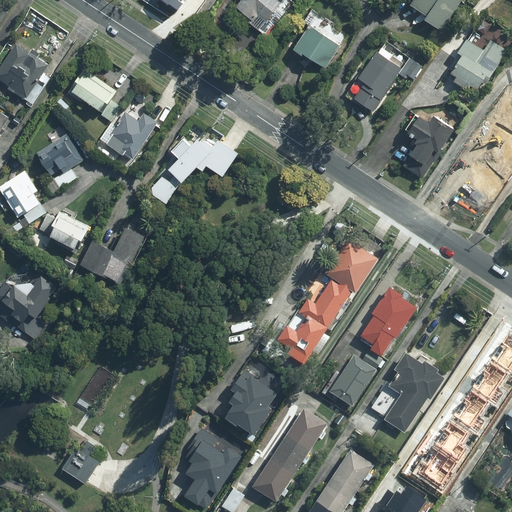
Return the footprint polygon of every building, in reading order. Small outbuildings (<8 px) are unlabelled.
[(239,0),(241,1),(239,3),(244,7),(238,15),(255,27),(260,20),(270,27),(283,9),(271,0),(239,0)] [(424,23),(437,32),(458,0),(408,0),(405,5),(426,20),(424,23)] [(491,27),(482,21),(474,31),(483,38),(491,27)] [(339,46),(308,26),(292,50),(323,70),(339,46)] [(485,81),(488,82),(509,51),(493,40),(487,50),(471,39),(462,52),(466,54),(451,77),(460,82),(457,86),(462,90),(466,85),(471,88),(474,84),(480,88),(485,81)] [(32,52),(18,43),(0,70),(0,76),(19,89),(18,92),(35,103),(51,78),(46,74),(52,64),(40,56),(42,53),(34,49),(32,52)] [(353,100),(371,112),(396,73),(408,81),(417,68),(405,60),(398,71),(385,62),(388,58),(377,51),(357,81),(363,84),(353,100)] [(86,68),(70,92),(84,101),(87,97),(107,110),(104,114),(114,120),(123,106),(113,99),(119,90),(102,79),(86,68)] [(511,99),(510,98),(499,111),(511,121),(511,99)] [(0,108),(0,136),(13,117),(0,108)] [(110,139),(138,158),(161,122),(148,113),(143,121),(128,111),(110,139)] [(407,165),(425,178),(458,129),(437,116),(433,122),(420,114),(410,130),(423,139),(420,143),(422,143),(407,165)] [(511,125),(511,124),(502,117),(490,133),(480,125),(467,141),(494,162),(499,156),(511,166),(511,165),(511,129),(510,128),(511,125)] [(69,133),(39,153),(53,174),(64,167),(67,172),(57,179),(63,187),(79,176),(74,168),(87,159),(69,133)] [(179,179),(182,181),(196,167),(198,168),(203,171),(206,166),(221,175),(234,154),(214,141),(207,153),(195,140),(188,147),(180,139),(168,150),(177,160),(168,169),(173,174),(167,184),(159,179),(150,189),(151,195),(165,204),(179,179)] [(28,170),(2,187),(21,217),(43,203),(36,192),(40,190),(28,170)] [(87,230),(57,215),(44,240),(74,255),(87,230)] [(81,268),(122,287),(145,240),(127,231),(120,246),(114,243),(110,253),(92,244),(81,268)] [(296,367),(347,288),(353,292),(375,259),(340,236),(316,272),(328,279),(312,304),(304,299),(295,313),(302,317),(291,334),(282,328),(273,341),(287,350),(282,358),(296,367)] [(8,281),(0,291),(0,298),(5,302),(1,308),(2,314),(37,338),(48,323),(41,318),(56,299),(53,297),(63,284),(44,269),(34,283),(19,285),(17,288),(8,281)] [(372,342),(370,346),(379,352),(380,353),(393,333),(395,335),(415,306),(399,295),(400,294),(388,285),(370,311),(373,313),(359,333),(372,342)] [(328,388),(349,403),(379,357),(367,349),(360,359),(352,353),(328,388)] [(398,372),(369,416),(402,438),(428,399),(431,400),(444,380),(436,374),(438,371),(424,361),(422,364),(405,353),(394,370),(398,372)] [(467,443),(508,383),(493,372),(489,378),(470,365),(459,381),(468,387),(442,425),(467,443)] [(231,406),(223,418),(250,438),(269,411),(266,408),(284,384),(265,370),(258,379),(243,369),(228,390),(233,393),(226,403),(231,406)] [(89,405),(78,399),(76,403),(86,409),(89,405)] [(302,410),(287,432),(310,448),(317,437),(321,439),(325,434),(321,431),(325,425),(302,410)] [(195,480),(183,498),(197,506),(206,492),(213,496),(240,456),(225,446),(221,452),(213,447),(218,440),(205,431),(184,463),(190,467),(185,473),(195,480)] [(304,456),(310,448),(287,432),(269,458),(293,474),(301,461),(304,463),(308,458),(304,456)] [(74,448),(61,469),(84,484),(97,463),(88,457),(94,448),(85,442),(79,452),(74,448)] [(346,448),(323,482),(350,500),(352,497),(349,494),(369,463),(346,448)] [(283,489),(293,474),(269,458),(250,486),(274,502),(279,494),(283,496),(286,491),(283,489)] [(323,482),(302,511),(337,511),(346,500),(349,502),(350,500),(323,482)] [(231,487),(220,503),(231,511),(242,494),(231,487)] [(381,504),(393,511),(420,511),(428,501),(407,488),(401,497),(390,490),(381,504)]
